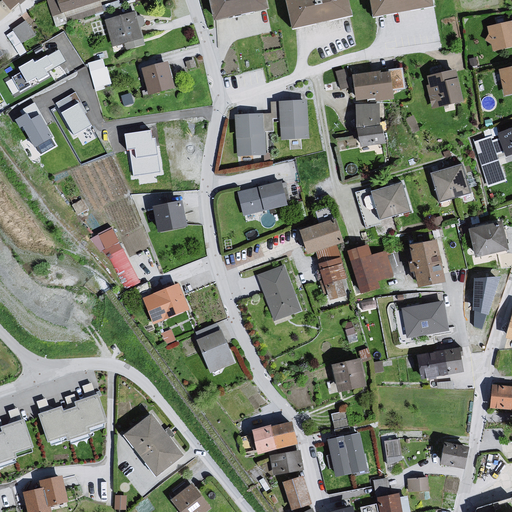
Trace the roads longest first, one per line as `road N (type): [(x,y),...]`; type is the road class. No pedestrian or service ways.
road 1 (residential): [(218,103),(206,200),(216,263),(246,348),(297,422),(321,511)]
road 2 (residential): [(41,380),(105,366),(135,378),(245,511)]
road 3 (residential): [(511,290),(482,386),(457,511)]
road 4 (residential): [(218,103),(373,52),(429,46)]
